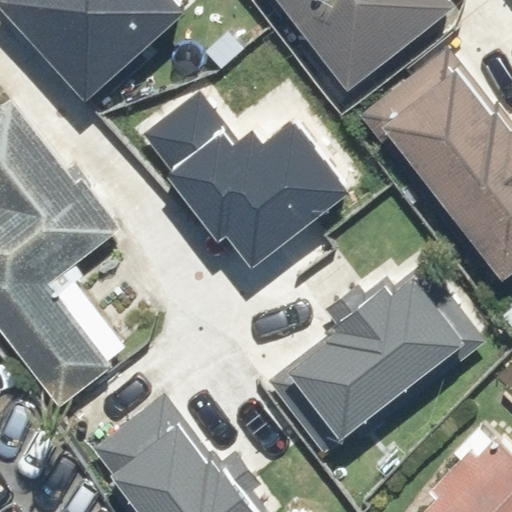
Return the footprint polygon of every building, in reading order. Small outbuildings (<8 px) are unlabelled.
[(40,0),(99,65),(172,0),(40,0)] [(292,0),(351,74),(445,0),(292,0)] [(362,106),(495,274),(511,260),(511,110),(500,94),(496,97),(449,37),(362,106)] [(201,79),(150,119),(218,206),(231,196),(261,234),(308,198),(355,162),(302,95),(284,109),(267,87),(229,116),(201,79)] [(0,316),(61,398),(115,358),(110,351),(127,339),(69,261),(124,220),(83,166),(76,172),(13,88),(0,97),(0,316)] [(425,250),(285,363),(340,432),(481,318),(425,250)] [(284,511),(169,372),(102,427),(122,452),(109,462),(150,511),(284,511)] [(511,511),(511,441),(500,430),(496,435),(480,420),(454,447),(462,455),(432,487),(437,492),(417,511),(511,511)]
